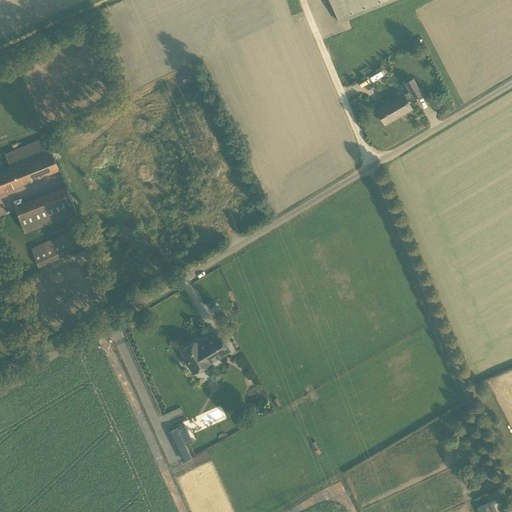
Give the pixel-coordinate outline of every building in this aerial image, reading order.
[(330,0),(339,22),(394,0),(330,0)] [(365,83),(376,78),(374,72),(363,77),(365,83)] [(408,101),(422,93),(413,78),(405,83),(410,91),(404,95),(403,94),(376,109),(377,110),(385,124),(412,108),(408,101)] [(46,137),(5,153),(11,167),(0,171),(0,192),(59,169),(46,137)] [(25,232),(35,228),(77,212),(67,186),(15,206),(25,232)] [(39,267),(91,243),(82,225),(31,248),(39,267)] [(231,351),(221,333),(199,346),(196,341),(182,349),(195,371),(210,363),(209,363),(231,351)] [(177,427),(170,431),(182,456),(189,452),(186,445),(177,427)] [(479,511),(510,511),(503,496),(477,508),(479,511)]
